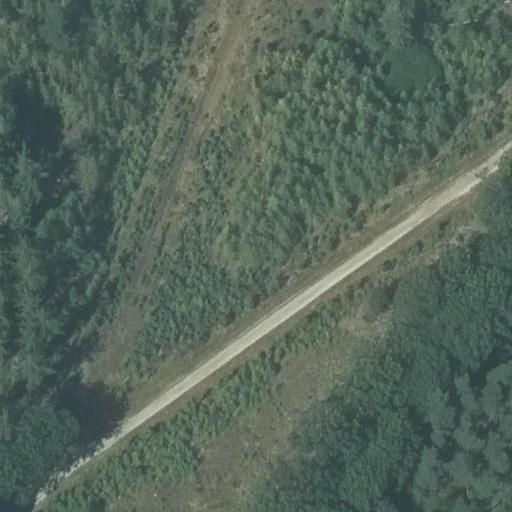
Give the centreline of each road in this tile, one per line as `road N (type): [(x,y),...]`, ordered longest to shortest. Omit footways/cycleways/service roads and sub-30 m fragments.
road 1 (track): [(511,147),(0,511)]
road 2 (track): [(247,0),(75,460)]
road 3 (track): [(511,234),(344,511)]
